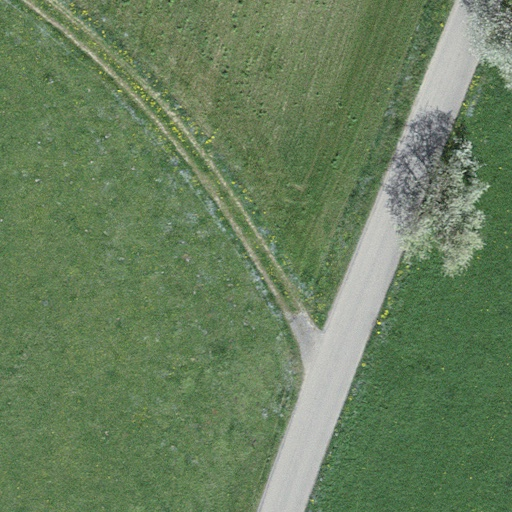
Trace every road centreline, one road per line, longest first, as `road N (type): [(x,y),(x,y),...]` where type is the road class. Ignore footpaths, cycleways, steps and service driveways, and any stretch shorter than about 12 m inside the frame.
road 1 (unclassified): [(485,0),(288,511)]
road 2 (track): [(24,0),(156,112),(299,311),(339,387)]
